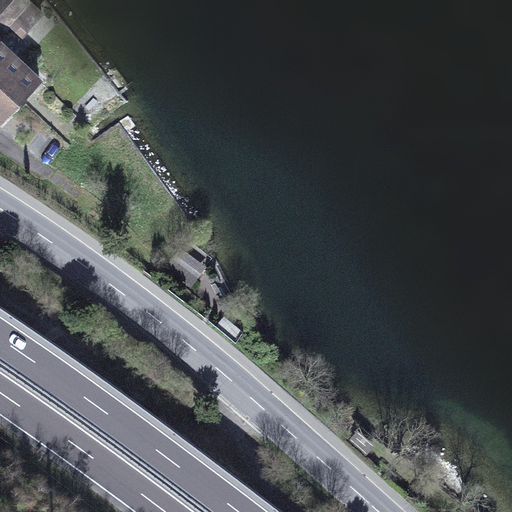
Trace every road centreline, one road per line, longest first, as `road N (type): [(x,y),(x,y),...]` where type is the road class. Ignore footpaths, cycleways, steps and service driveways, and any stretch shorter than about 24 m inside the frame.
road 1 (primary): [(0,209),(190,347),(377,511)]
road 2 (motorway): [(245,511),(0,334)]
road 3 (motorway): [(0,394),(161,511)]
